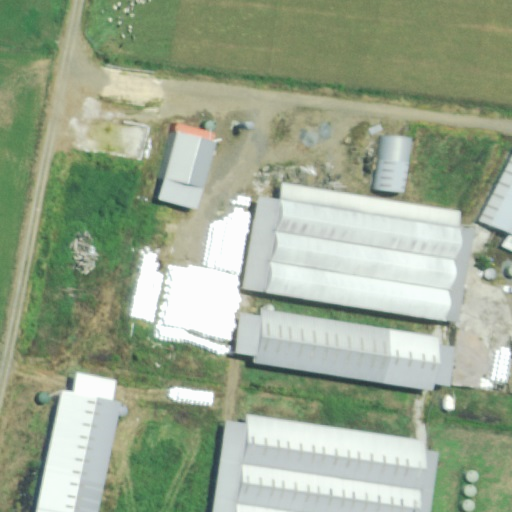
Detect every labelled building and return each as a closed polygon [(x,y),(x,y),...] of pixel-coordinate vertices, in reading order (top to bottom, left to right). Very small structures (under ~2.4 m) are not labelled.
[(197,188),(209,142),(170,132),(159,178),(154,200),(192,209),(197,188)] [(409,140),(383,137),(377,191),(404,193),(409,140)] [(511,148),(478,221),(511,237),(511,148)] [(453,228),(456,212),(279,184),(276,201),(255,198),(241,289),(262,293),(439,321),(454,323),(469,230),(453,228)] [(435,338),(257,310),(256,316),(237,313),(231,353),(250,356),(249,363),(426,391),(427,384),(444,386),(450,348),(433,345),(435,338)] [(511,354),(492,350),(485,389),(504,392),(511,354)] [(91,511),(113,403),(104,401),(108,381),(70,373),(66,394),(56,392),(31,511),(91,511)] [(240,425),(220,422),(207,511),(408,511),(418,442),(241,416),(240,425)] [(474,484),(476,470),(462,469),(461,482),(459,498),(457,511),(471,511),(472,499),(474,484)]
